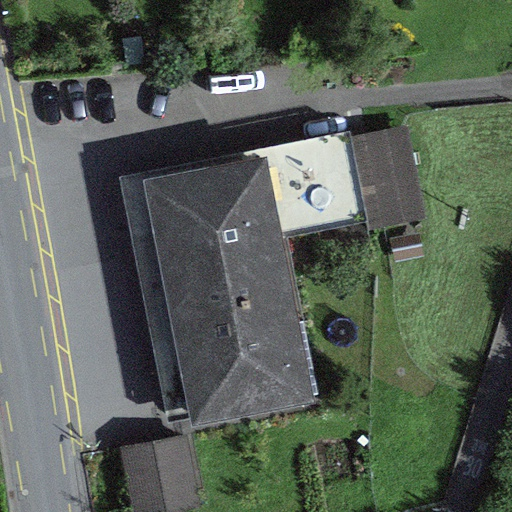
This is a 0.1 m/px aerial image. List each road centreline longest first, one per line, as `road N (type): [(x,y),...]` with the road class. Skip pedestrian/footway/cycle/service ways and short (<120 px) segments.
road 1 (tertiary): [(0,208),(47,511)]
road 2 (unclassified): [(511,323),(457,511)]
